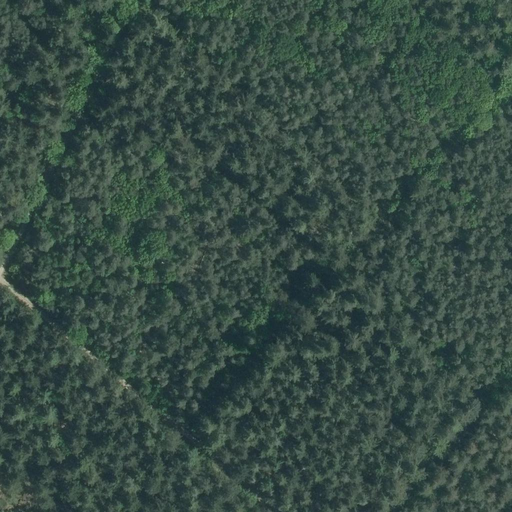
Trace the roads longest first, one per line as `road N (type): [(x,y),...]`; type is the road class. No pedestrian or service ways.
road 1 (track): [(275,511),(0,279)]
road 2 (track): [(390,511),(511,374)]
